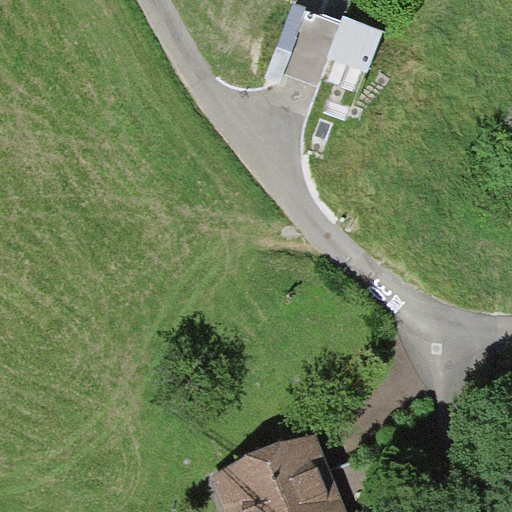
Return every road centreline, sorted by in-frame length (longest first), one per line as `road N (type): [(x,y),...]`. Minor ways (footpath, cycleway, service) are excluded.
road 1 (unclassified): [(151,0),(271,176),(338,254),(453,357)]
road 2 (residential): [(479,511),(448,414),(453,357)]
